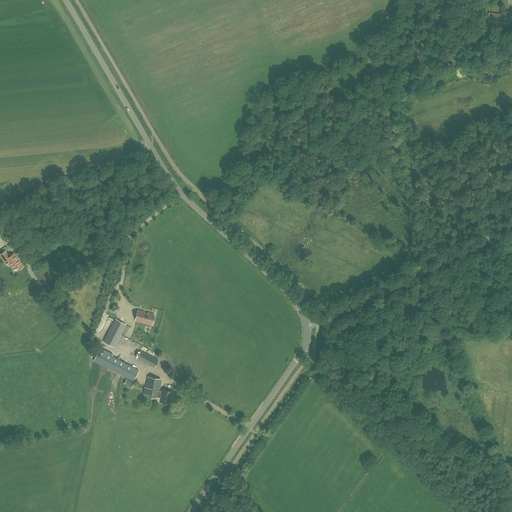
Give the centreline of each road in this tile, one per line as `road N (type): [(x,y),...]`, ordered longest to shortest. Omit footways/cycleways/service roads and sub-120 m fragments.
road 1 (tertiary): [(307,327),(290,296),(172,182),(65,0)]
road 2 (unclassified): [(469,511),(303,350)]
road 3 (unclassified): [(307,327),(511,226)]
road 4 (tertiary): [(192,511),(303,350)]
